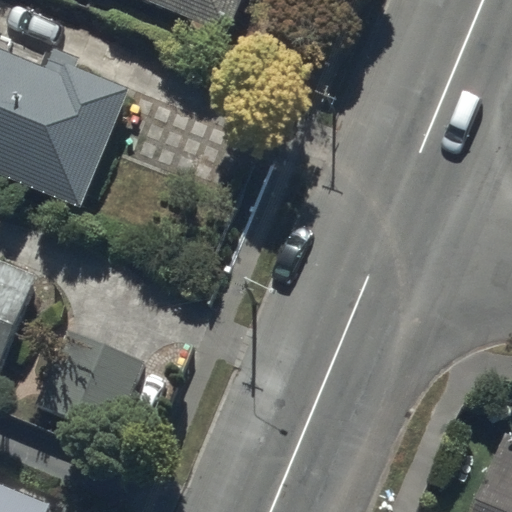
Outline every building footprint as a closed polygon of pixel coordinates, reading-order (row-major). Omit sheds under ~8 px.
[(146,0),(227,35),(242,0),(146,0)] [(0,182),(81,219),(135,96),(77,70),(79,64),(53,53),(44,75),(0,55),(0,182)] [(0,378),(41,281),(0,263),(0,378)] [(147,369),(66,335),(35,408),(116,443),(147,369)] [(511,511),(511,440),(504,438),(473,511),(511,511)] [(0,511),(49,511),(51,510),(0,490),(0,511)]
